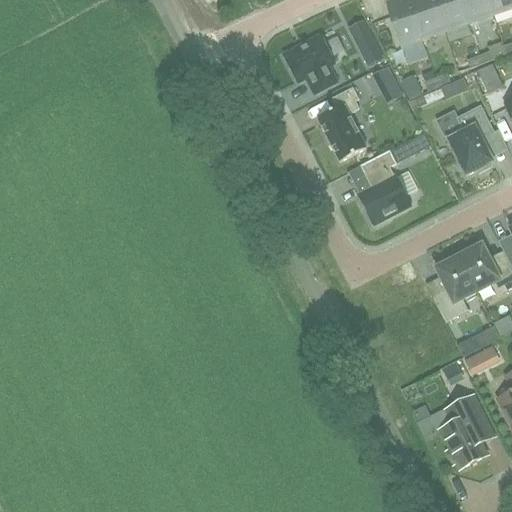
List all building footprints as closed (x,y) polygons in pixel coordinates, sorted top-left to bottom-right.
[(436,0),(424,0),(412,4),(424,38),(447,30),(436,0)] [(461,0),(436,0),(447,30),(469,22),(461,0)] [(461,0),(469,22),(492,14),(486,0),(461,0)] [(511,0),(486,0),(492,14),(511,7),(511,0)] [(424,38),(412,4),(388,12),(402,51),(424,43),(422,38),(424,38)] [(320,39),(284,58),(298,85),(307,80),(315,96),(336,85),(328,69),(334,66),(320,39)] [(490,55),(479,59),(482,66),(493,62),(490,55)] [(471,71),(482,66),(479,59),(468,64),(471,71)] [(493,68),(493,67),(478,73),(488,96),(503,89),(493,68)] [(388,70),(374,77),(380,88),(393,81),(388,70)] [(447,75),(436,80),(440,89),(451,84),(447,75)] [(428,94),(440,89),(436,80),(424,85),(428,94)] [(351,87),(330,98),(336,110),(316,120),(338,163),(365,149),(347,114),(358,109),(354,101),(357,99),(351,87)] [(456,121),(461,130),(445,138),(466,179),(477,173),(478,177),(492,170),(490,167),(494,165),(482,142),(494,136),(480,108),(456,121)] [(372,192),(359,198),(367,215),(366,216),(373,229),(387,222),(386,220),(410,208),(405,199),(418,192),(408,174),(395,181),(389,170),(397,166),(390,153),(360,169),(372,192)] [(467,255),(458,259),(476,295),(492,287),(497,298),(511,290),(511,271),(508,263),(493,270),(482,247),(480,248),(478,244),(465,251),(467,255)] [(463,301),(476,295),(458,259),(450,263),(448,260),(436,266),(438,269),(436,270),(448,293),(434,300),(446,324),(469,313),(463,301)] [(407,266),(391,275),(397,286),(413,277),(407,266)] [(374,314),(385,336),(393,332),(398,342),(427,328),(406,285),(377,300),(382,310),(374,314)] [(511,376),(507,379),(511,388),(511,395),(499,402),(511,427),(511,376)] [(494,441),(486,425),(472,399),(446,413),(453,426),(441,432),(451,452),(449,458),(452,463),(458,465),(461,471),(486,459),(481,448),(494,441)]
